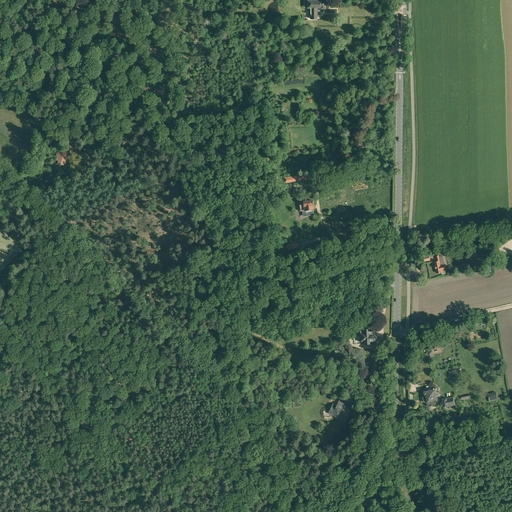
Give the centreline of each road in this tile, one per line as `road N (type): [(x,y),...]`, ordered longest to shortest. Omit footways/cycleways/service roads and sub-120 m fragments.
road 1 (secondary): [(413,511),(395,387),(399,55)]
road 2 (track): [(155,317),(215,378),(316,511)]
road 3 (track): [(47,217),(155,317)]
